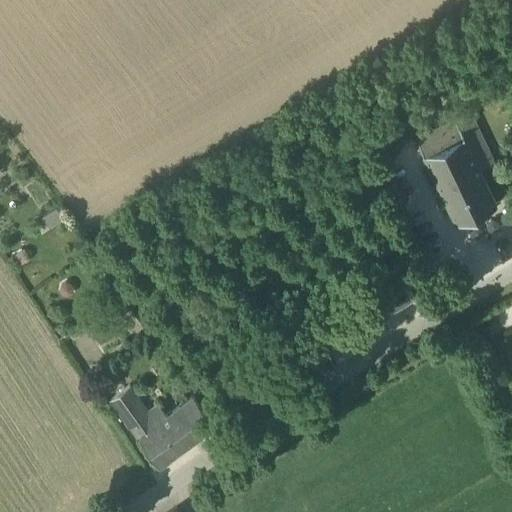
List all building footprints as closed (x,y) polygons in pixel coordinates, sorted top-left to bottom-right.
[(496,203),(480,167),(494,161),(470,112),(418,136),(456,221),(496,203)] [(50,228),(64,218),(57,206),(42,216),(50,228)] [(17,267),(30,258),(24,248),(10,257),(17,267)] [(329,306),(330,306),(322,311),(321,311),(320,312),(340,344),(415,297),(394,265),(393,266),(385,271),(384,270),(383,270),(382,269),(381,269),(379,270),(378,271),(377,272),(377,273),(377,274),(377,275),(378,276),(369,281),(368,280),(366,279),(365,279),(363,280),(362,281),(361,283),(361,284),(362,286),(337,302),(336,301),(335,300),(333,300),(332,300),(331,300),(330,301),(329,303),(329,305),(329,306)] [(62,294),(68,295),(73,293),(74,287),(71,283),(65,281),(61,284),(60,290),(62,294)] [(215,423),(193,394),(159,421),(130,384),(109,401),(137,437),(159,466),(215,423)]
